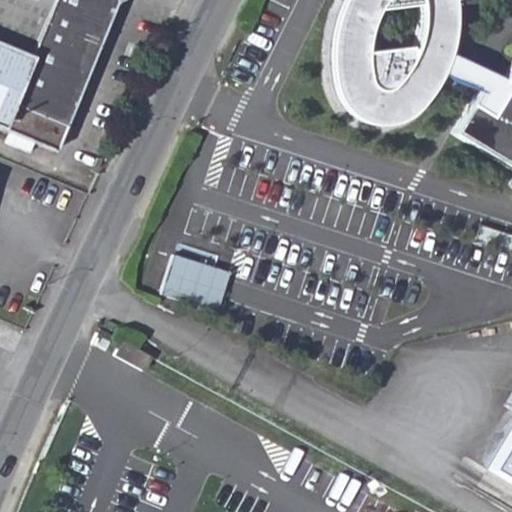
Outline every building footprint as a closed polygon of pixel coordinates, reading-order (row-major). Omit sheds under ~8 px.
[(0,0),(0,129),(52,152),(114,1),(118,0),(0,0)] [(428,92),(436,77),(472,94),(451,134),(511,171),(511,174),(506,186),(511,189),(511,59),(498,82),(444,57),(446,48),(447,41),(448,32),(449,24),(449,16),(449,8),(448,0),(339,0),(338,2),(336,9),(333,16),(330,23),(328,31),(327,37),(326,45),(325,54),(325,62),(325,78),(327,87),(329,96),(340,113),(346,118),(352,122),(358,125),(364,127),(372,128),(381,128),(389,127),(396,124),(403,120),(408,116),(413,112),(419,104),(428,92)] [(0,141),(47,162),(52,152),(0,129),(0,141)] [(101,159),(96,157),(92,166),(97,168),(101,159)] [(160,290),(215,308),(228,269),(173,251),(160,290)] [(344,329),(360,335),(379,299),(366,291),(344,329)] [(120,339),(112,356),(140,371),(150,355),(120,339)] [(336,371),(345,376),(358,353),(349,348),(336,371)] [(366,388),(345,376),(336,371),(333,370),(325,385),(358,404),(366,388)] [(511,430),(488,470),(511,484),(511,430)]
